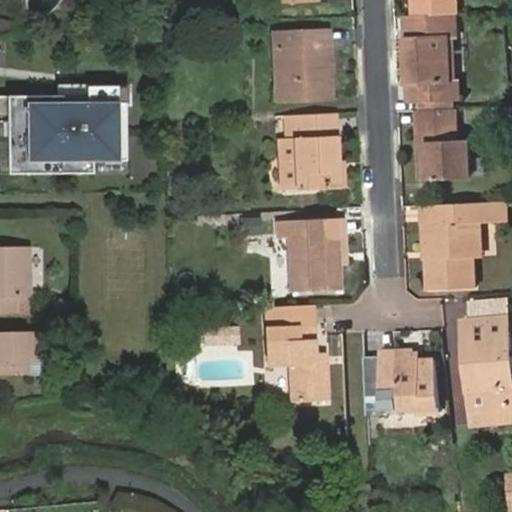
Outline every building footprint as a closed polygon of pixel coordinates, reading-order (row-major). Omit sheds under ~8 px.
[(412,0),(412,13),(454,12),(456,12),(455,0),(412,0)] [(412,13),(402,13),(406,98),(414,98),(415,109),(452,108),(452,99),(452,97),(457,97),(456,77),(449,78),(447,36),(454,36),(454,12),(412,13)] [(323,56),(329,55),(327,28),(273,29),(274,44),(282,44),(284,98),(330,97),(329,69),(323,70),(323,56)] [(119,86),(77,87),(78,102),(66,103),(66,95),(0,96),(0,120),(10,121),(11,173),(94,171),(94,160),(129,159),(127,102),(120,103),(119,86)] [(452,108),(415,109),(417,141),(425,141),(427,178),(469,176),(468,139),(454,140),(453,108),(452,108)] [(334,160),(333,113),(292,114),(296,188),(335,187),(334,160)] [(425,141),(417,141),(419,178),(427,178),(425,141)] [(334,160),(335,187),(342,187),(341,160),(334,160)] [(505,221),(505,201),(493,202),(494,221),(505,221)] [(493,202),(421,204),(422,224),(426,224),(429,288),(475,287),(473,254),(472,222),(480,221),(494,221),(493,202)] [(333,233),(333,217),(277,219),(278,235),(288,236),(289,289),(334,289),(334,254),(340,254),(342,253),(342,233),(333,233)] [(342,217),(333,217),(333,233),(342,233),(342,217)] [(472,222),(473,254),(480,254),(480,221),(472,222)] [(0,317),(15,317),(14,300),(28,299),(27,249),(0,249),(0,317)] [(314,362),(314,353),(312,323),(312,303),(268,304),(270,365),(290,365),(291,400),(324,399),(322,361),(314,362)] [(476,363),(467,364),(472,410),(501,407),(501,402),(511,400),(511,343),(510,317),(463,321),(466,344),(473,344),(476,363)] [(0,335),(0,377),(26,377),(26,362),(37,362),(36,334),(0,335)] [(466,344),(467,364),(476,363),(473,344),(466,344)] [(416,407),(416,411),(434,410),(432,359),(413,359),(413,350),(380,351),(381,387),(381,402),(397,401),(397,407),(416,407)] [(322,352),(314,353),(314,362),(322,361),(322,352)]
